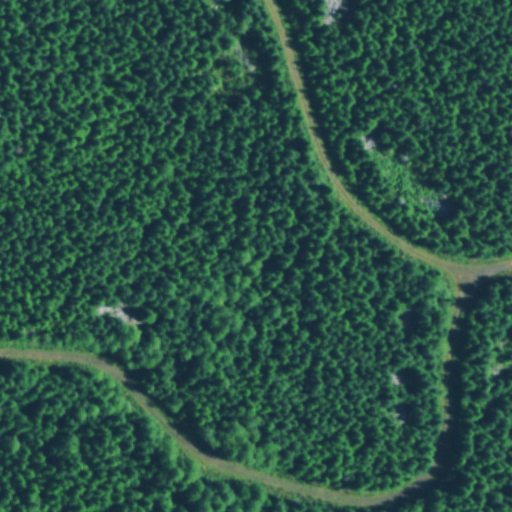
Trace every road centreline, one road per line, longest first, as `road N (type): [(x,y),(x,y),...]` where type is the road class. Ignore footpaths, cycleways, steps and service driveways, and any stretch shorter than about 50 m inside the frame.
road 1 (track): [(511,457),(464,492),(353,501),(246,428),(182,351),(94,334),(26,379),(0,385)]
road 2 (track): [(511,253),(464,251),(391,211),(327,131),(305,35),(288,0)]
